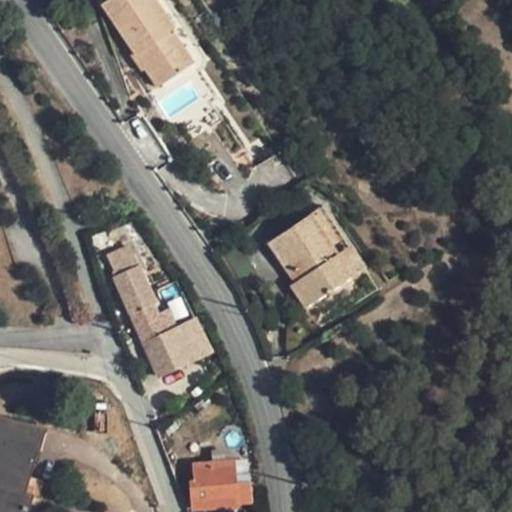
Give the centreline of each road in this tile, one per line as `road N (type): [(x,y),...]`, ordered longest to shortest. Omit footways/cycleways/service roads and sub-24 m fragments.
road 1 (secondary): [(15,0),(236,332),(269,419),(282,511)]
road 2 (residential): [(116,369),(53,181),(0,72)]
road 3 (residential): [(170,511),(116,369)]
